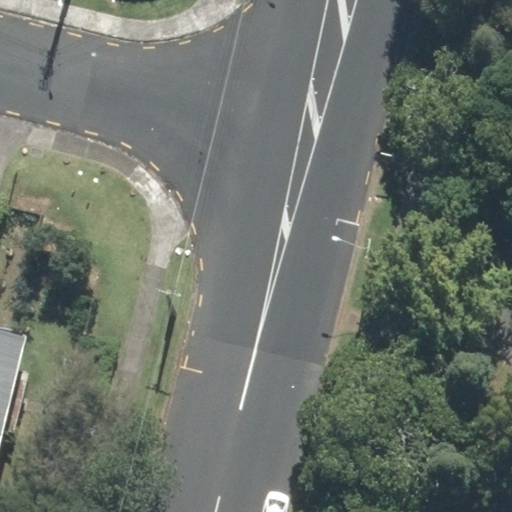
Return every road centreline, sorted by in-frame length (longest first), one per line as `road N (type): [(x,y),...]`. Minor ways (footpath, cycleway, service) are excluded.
road 1 (tertiary): [(203,511),(293,142)]
road 2 (residential): [(293,142),(0,64)]
road 3 (tertiary): [(293,142),(326,0)]
